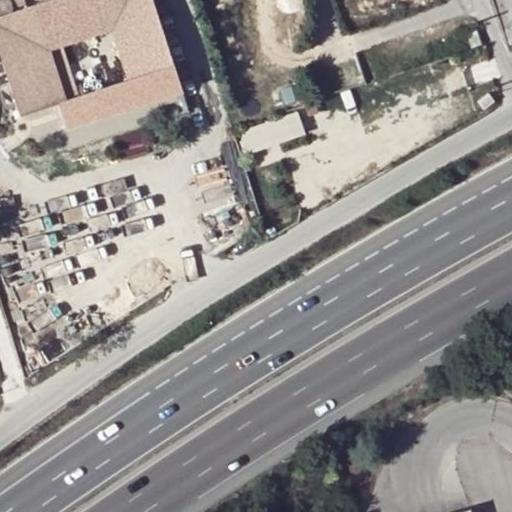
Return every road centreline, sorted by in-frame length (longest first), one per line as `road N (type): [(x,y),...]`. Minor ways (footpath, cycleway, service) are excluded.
road 1 (tertiary): [(511,113),(156,327),(0,435)]
road 2 (motorway): [(511,200),(279,335),(12,511)]
road 3 (motorway): [(132,511),(424,325),(511,278)]
